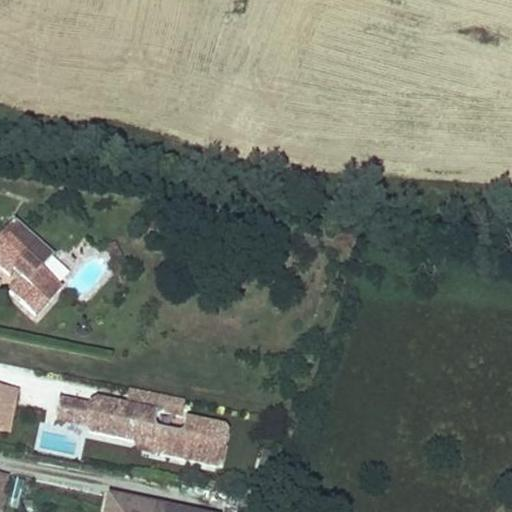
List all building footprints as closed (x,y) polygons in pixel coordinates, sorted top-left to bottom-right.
[(14,222),(0,237),(0,271),(8,279),(13,275),(18,280),(7,292),(35,319),(63,290),(41,270),(52,257),(14,222)] [(118,244),(107,249),(116,269),(127,264),(118,244)] [(0,389),(0,430),(9,433),(17,393),(0,389)] [(125,409),(97,403),(91,407),(87,427),(91,433),(142,443),(150,445),(156,455),(215,467),(221,463),(226,434),(223,429),(185,422),(183,433),(178,437),(157,433),(154,428),(156,418),(163,414),(182,418),(185,401),(129,390),(125,409)] [(87,427),(91,407),(63,402),(59,421),(87,427)] [(150,445),(142,443),(140,451),(156,455),(150,445)] [(0,511),(2,511),(9,476),(0,474),(0,511)] [(177,511),(109,499),(105,511),(177,511)]
